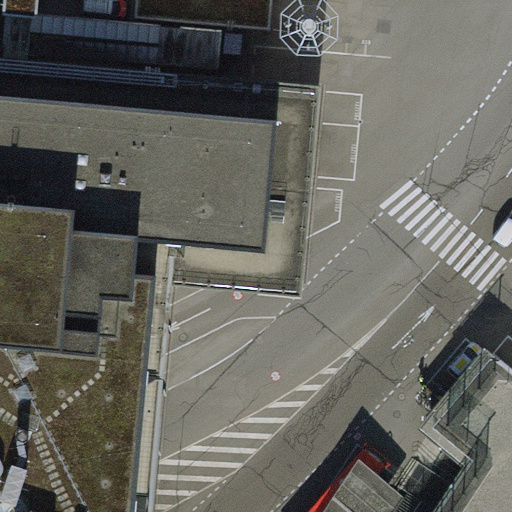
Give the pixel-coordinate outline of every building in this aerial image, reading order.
[(4,0),(0,56),(0,60),(32,63),(34,63),(38,0),(4,0)] [(273,0),(137,0),(135,20),(271,32),(273,0)] [(0,318),(33,303),(40,316),(102,321),(103,301),(133,304),(135,283),(173,286),(302,297),(310,205),(320,89),(131,72),(34,63),(32,63),(0,60),(0,318)] [(0,511),(152,511),(160,429),(173,286),(135,283),(133,304),(103,301),(102,321),(40,316),(33,303),(0,318),(0,511)] [(453,402),(431,428),(471,462),(437,511),(511,511),(511,375),(490,357),(453,402)] [(359,459),(323,511),(394,511),(404,497),(359,459)]
